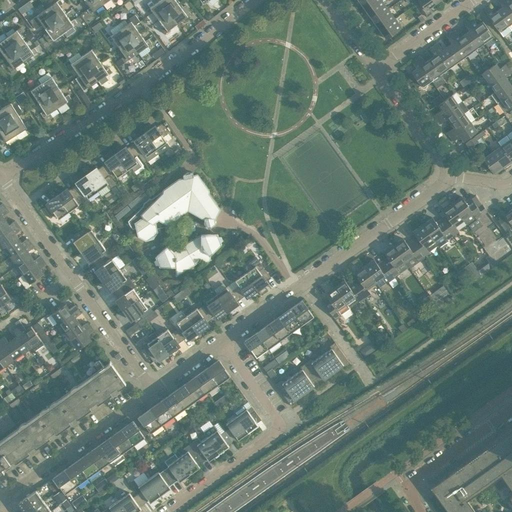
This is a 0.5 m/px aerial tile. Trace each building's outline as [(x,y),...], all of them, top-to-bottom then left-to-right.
[(60,0),(58,0),(46,9),(55,21),(65,14),(60,6),(63,4),(60,0)] [(100,0),(84,0),(90,7),(87,10),(90,14),(103,5),(100,0)] [(100,0),(103,5),(106,9),(113,4),(110,0),(100,0)] [(169,12),(159,0),(151,0),(147,3),(150,7),(146,10),(150,14),(153,12),(159,20),(169,12)] [(179,5),(175,0),(159,0),(169,12),(179,5)] [(366,11),(381,0),(361,0),(359,1),(366,11)] [(373,20),(388,9),(381,0),(366,11),(373,20)] [(435,4),(432,0),(418,0),(426,10),(435,4)] [(511,23),(511,11),(503,0),(497,0),(502,7),(498,10),(509,26),(511,23)] [(511,0),(511,1),(510,0),(503,0),(511,11),(511,0)] [(177,24),(191,14),(188,10),(189,9),(186,6),(185,6),(181,8),(179,5),(169,12),(177,24)] [(67,11),(70,18),(77,14),(74,7),(67,11)] [(509,26),(498,10),(493,13),(489,7),(484,10),(503,37),(511,30),(509,26)] [(46,9),(30,21),(36,29),(42,25),(45,28),(55,21),(46,9)] [(379,29),(395,18),(388,9),(373,20),(379,29)] [(177,24),(169,12),(159,20),(164,27),(161,30),(164,34),(177,24)] [(72,27),(77,23),(74,19),(71,21),(65,14),(55,21),(64,33),(67,37),(75,31),(72,27)] [(139,34),(134,26),(140,22),(135,15),(129,19),(131,22),(128,24),(125,20),(118,25),(129,41),(139,34)] [(386,39),(401,28),(395,18),(379,29),(386,39)] [(473,18),(468,21),(484,44),(494,37),(482,21),(478,25),(476,22),(473,18)] [(47,32),(43,35),(49,43),(50,43),(64,33),(55,21),(45,28),(47,32)] [(468,21),(464,24),(467,28),(469,31),(464,34),(476,50),(484,44),(468,21)] [(129,41),(118,25),(110,30),(113,34),(107,38),(110,43),(114,40),(119,48),(129,41)] [(25,42),(20,35),(23,32),(20,28),(6,37),(15,49),(25,42)] [(455,30),(451,34),(467,56),(476,50),(464,34),(460,37),(458,35),(455,30)] [(15,49),(6,37),(3,33),(0,35),(0,49),(5,57),(15,49)] [(147,47),(152,43),(148,39),(145,41),(139,34),(129,41),(138,53),(141,57),(149,51),(149,49),(147,47)] [(451,34),(446,37),(449,41),(451,44),(447,47),(458,62),(467,56),(451,34)] [(138,53),(129,41),(119,48),(125,56),(116,62),(119,66),(138,53)] [(24,62),(37,52),(34,47),(31,50),(25,42),(15,49),(24,62)] [(438,43),(433,46),(449,69),(458,62),(447,47),(442,50),(441,47),(438,43)] [(433,46),(429,49),(432,54),(434,56),(429,59),(441,75),(449,69),(433,46)] [(100,62),(94,54),(98,52),(95,47),(81,56),(89,69),(100,62)] [(24,62),(15,49),(5,57),(10,64),(7,67),(10,71),(24,62)] [(89,69),(81,56),(78,52),(68,59),(71,63),(67,66),(70,70),(74,68),(79,76),(89,69)] [(420,55),(416,59),(432,81),(437,88),(445,82),(441,75),(429,59),(425,62),(423,60),(420,55)] [(416,59),(411,62),(414,66),(416,69),(411,72),(413,74),(420,84),(423,88),(432,81),(416,59)] [(107,75),(112,72),(108,67),(105,70),(100,62),(89,69),(98,81),(101,85),(109,80),(109,78),(107,75)] [(488,82),(509,68),(506,63),(499,68),(496,64),(482,73),(488,82)] [(508,81),(505,77),(511,72),(511,71),(509,68),(488,82),(495,91),(508,81)] [(98,81),(89,69),(79,76),(82,79),(78,82),(84,90),(98,81)] [(59,89),(54,81),(58,79),(55,74),(51,77),(48,73),(38,79),(41,83),(49,96),(59,89)] [(413,74),(408,77),(415,88),(420,84),(413,74)] [(497,103),(511,92),(511,85),(511,86),(508,81),(495,91),(491,94),(497,103)] [(49,96),(41,83),(34,88),(26,93),(34,105),(39,103),(49,96)] [(81,88),(77,91),(87,107),(92,104),(81,88)] [(71,99),(68,95),(65,97),(59,89),(49,96),(57,108),(71,99)] [(439,111),(434,115),(437,119),(458,104),(462,101),(455,92),(454,94),(451,95),(445,100),(438,105),(441,110),(439,111)] [(511,105),(511,92),(497,103),(503,112),(511,105)] [(43,117),(57,108),(49,96),(39,103),(44,111),(40,113),(43,117)] [(23,113),(15,100),(0,110),(8,122),(19,116),(23,113)] [(458,104),(437,119),(440,123),(445,120),(447,119),(450,123),(464,113),(468,110),(462,101),(458,104)] [(0,127),(8,122),(0,110),(0,109),(0,127)] [(451,129),(447,132),(450,137),(470,122),(474,119),(468,110),(464,113),(450,123),(454,127),(451,129)] [(30,126),(27,121),(24,124),(19,116),(8,122),(16,135),(30,126)] [(16,135),(8,122),(0,127),(0,132),(3,137),(0,138),(0,140),(2,144),(7,140),(9,145),(19,139),(16,135)] [(470,122),(450,137),(453,141),(457,138),(460,136),(463,141),(477,131),(470,122)] [(163,137),(168,134),(161,124),(156,127),(155,125),(145,133),(156,149),(167,142),(163,137)] [(159,153),(156,149),(145,133),(134,140),(136,142),(131,145),(138,155),(143,162),(147,160),(148,162),(159,153)] [(511,143),(509,139),(506,135),(498,142),(500,146),(511,160),(511,158),(511,143)] [(474,144),(471,139),(465,143),(468,148),(472,145),(474,144)] [(143,166),(136,156),(138,155),(131,145),(127,148),(125,146),(115,154),(127,170),(131,167),(134,171),(142,165),(143,166)] [(468,148),(460,153),(464,158),(475,150),(472,145),(468,148)] [(511,160),(500,146),(492,152),(503,168),(509,164),(508,162),(511,160)] [(503,168),(492,152),(483,158),(488,166),(493,173),(496,170),(497,172),(503,168)] [(127,170),(115,154),(105,161),(107,163),(102,166),(109,176),(113,172),(117,177),(127,170)] [(488,166),(483,158),(479,161),(485,169),(488,166)] [(115,185),(109,176),(102,166),(98,169),(96,167),(86,174),(98,191),(106,185),(109,189),(115,185)] [(219,209),(209,195),(208,190),(197,175),(193,176),(193,173),(187,172),(183,175),(183,178),(179,179),(152,199),(149,198),(143,203),(143,206),(128,221),(130,225),(132,229),(136,228),(138,236),(146,241),(153,239),(158,232),(157,228),(166,226),(180,216),(180,215),(188,209),(204,218),(204,223),(207,227),(211,226),(216,223),(214,218),(219,209)] [(98,191),(86,174),(76,182),(77,184),(73,187),(80,197),(84,193),(88,198),(98,191)] [(136,183),(131,187),(134,192),(140,188),(136,183)] [(111,189),(115,194),(119,191),(115,186),(111,189)] [(75,200),(80,197),(73,187),(68,190),(67,188),(57,195),(69,212),(79,205),(75,200)] [(84,193),(80,197),(83,202),(88,198),(84,193)] [(144,198),(140,194),(128,204),(131,208),(144,198)] [(69,212),(57,195),(47,203),(48,205),(43,208),(50,218),(55,214),(58,219),(69,212)] [(80,197),(75,200),(79,205),(83,202),(80,197)] [(461,197),(452,203),(463,219),(467,224),(486,211),(482,205),(478,208),(474,202),(468,206),(465,202),(461,197)] [(452,203),(442,210),(446,215),(449,220),(444,223),(452,235),(458,231),(454,226),(463,219),(452,203)] [(118,220),(130,209),(127,205),(115,216),(118,220)] [(0,224),(6,220),(3,216),(9,211),(5,207),(0,211),(0,224)] [(432,217),(423,224),(434,240),(438,245),(439,247),(448,240),(447,239),(452,235),(444,223),(439,227),(436,222),(432,217)] [(502,218),(498,221),(506,232),(510,230),(502,218)] [(0,237),(18,225),(15,221),(9,225),(6,220),(0,224),(0,237)] [(423,224),(413,231),(417,236),(420,241),(415,244),(423,256),(438,245),(434,240),(423,224)] [(4,248),(18,238),(15,233),(21,229),(18,225),(0,237),(0,250),(0,251),(4,248)] [(88,225),(83,229),(86,233),(91,229),(88,225)] [(74,235),(73,235),(76,240),(74,241),(77,246),(81,251),(82,252),(98,240),(91,229),(86,233),(83,229),(81,230),(74,235)] [(209,256),(221,244),(217,234),(201,234),(201,244),(199,244),(198,243),(193,244),(190,246),(187,244),(174,252),(167,245),(155,257),(159,267),(176,267),(180,272),(184,270),(201,260),(205,262),(209,260),(209,256)] [(11,257),(31,242),(28,238),(22,242),(18,238),(4,248),(11,257)] [(403,238),(393,245),(405,261),(409,267),(411,269),(420,263),(417,260),(423,256),(415,244),(410,248),(406,243),(403,238)] [(98,240),(82,252),(86,257),(89,262),(91,260),(94,265),(104,258),(111,253),(108,248),(105,249),(98,240)] [(31,255),(28,251),(34,247),(31,242),(11,257),(17,266),(31,255)] [(393,245),(384,252),(387,257),(391,262),(386,265),(394,277),(399,273),(400,273),(409,267),(405,261),(393,245)] [(23,274),(43,260),(40,256),(34,260),(31,255),(17,266),(23,274)] [(484,262),(476,268),(481,276),(496,265),(489,255),(483,259),(484,262)] [(104,258),(94,265),(97,269),(95,271),(98,275),(103,281),(119,269),(112,259),(107,262),(104,258)] [(253,268),(245,273),(257,290),(263,286),(267,283),(266,281),(270,277),(256,258),(249,263),(253,268)] [(374,259),(364,266),(376,282),(379,287),(394,277),(386,265),(385,265),(380,269),(377,264),(374,259)] [(30,283),(44,273),(40,268),(46,264),(43,260),(23,274),(19,278),(26,288),(31,285),(30,283)] [(364,266),(355,273),(358,278),(361,282),(356,286),(365,298),(370,294),(367,289),(376,282),(364,266)] [(466,268),(458,274),(467,286),(475,280),(466,268)] [(119,269),(103,281),(107,287),(110,291),(112,290),(115,294),(132,282),(129,277),(126,279),(119,269)] [(239,285),(234,289),(241,298),(246,295),(247,297),(251,294),(257,290),(245,273),(235,280),(239,285)] [(157,280),(150,285),(153,289),(160,284),(157,280)] [(344,280),(335,287),(350,308),(365,298),(356,286),(351,290),(348,285),(344,280)] [(132,282),(115,294),(118,299),(116,300),(119,304),(123,310),(140,298),(133,289),(136,287),(132,282)] [(1,284),(0,284),(0,302),(6,311),(10,308),(8,304),(6,302),(11,298),(1,284)] [(160,284),(153,289),(157,294),(164,290),(160,284)] [(437,302),(450,292),(444,284),(431,294),(437,302)] [(226,287),(216,294),(228,311),(234,306),(238,304),(237,302),(241,298),(234,289),(230,292),(226,287)] [(329,300),(324,304),(327,307),(335,319),(341,315),(341,314),(350,308),(335,287),(325,294),(329,300)] [(179,293),(173,297),(177,302),(182,298),(179,293)] [(209,306),(205,310),(212,319),(216,316),(218,318),(222,315),(228,311),(216,294),(206,301),(209,306)] [(429,295),(414,305),(421,315),(436,305),(429,295)] [(140,298),(123,310),(128,316),(131,320),(133,319),(136,323),(144,318),(146,316),(142,312),(147,308),(140,298)] [(314,317),(302,300),(290,308),(302,325),(314,317)] [(58,323),(78,309),(75,304),(69,309),(66,304),(51,314),(58,323)] [(197,308),(187,315),(199,332),(204,327),(209,324),(207,323),(212,319),(205,310),(200,313),(197,308)] [(302,325),(290,308),(279,316),(291,333),(302,325)] [(78,322),(75,317),(81,313),(78,309),(58,323),(64,332),(78,322)] [(149,321),(158,314),(155,310),(146,316),(149,321)] [(175,317),(178,320),(186,315),(184,311),(175,317)] [(180,327),(176,331),(183,340),(187,337),(188,339),(193,336),(198,332),(199,332),(187,315),(186,315),(176,322),(180,327)] [(291,333),(279,316),(267,324),(279,341),(291,333)] [(38,321),(33,325),(40,336),(46,332),(38,321)] [(70,341),(91,326),(88,322),(82,326),(78,322),(64,332),(70,341)] [(44,344),(31,326),(26,330),(22,324),(17,327),(32,347),(35,351),(44,344)] [(279,341),(267,324),(256,332),(268,349),(279,341)] [(91,340),(88,335),(94,330),(91,326),(70,341),(77,350),(91,340)] [(32,347),(17,327),(13,330),(17,336),(13,339),(23,353),(32,347)] [(167,329),(157,336),(169,353),(175,348),(179,345),(178,343),(183,340),(176,331),(175,331),(171,334),(167,329)] [(330,336),(326,330),(321,334),(325,339),(330,336)] [(143,344),(143,346),(146,351),(150,357),(153,361),(158,358),(159,360),(163,357),(169,353),(157,336),(154,332),(148,336),(149,342),(148,343),(145,342),(143,344)] [(268,349),(256,332),(244,341),(256,357),(268,349)] [(23,353),(13,339),(8,342),(4,336),(0,339),(14,359),(23,353)] [(14,359),(0,339),(0,358),(6,366),(14,359)] [(373,341),(367,345),(373,353),(379,349),(373,341)] [(350,363),(335,342),(329,346),(331,348),(321,355),(333,372),(343,365),(344,367),(350,363)] [(333,372),(321,355),(312,362),(310,360),(305,363),(320,384),(325,381),(324,379),(333,372)] [(0,443),(0,475),(4,472),(2,469),(14,460),(16,462),(43,443),(111,394),(112,394),(110,391),(117,386),(119,389),(126,384),(112,364),(106,368),(99,359),(98,360),(97,360),(96,361),(95,361),(94,363),(101,372),(0,443)] [(275,359),(268,363),(272,368),(278,364),(275,359)] [(230,376),(218,360),(206,368),(218,385),(230,376)] [(320,384),(305,363),(300,367),(302,369),(292,376),(304,393),(313,386),(315,388),(320,384)] [(218,385),(206,368),(195,376),(207,393),(218,385)] [(276,374),(272,368),(267,372),(271,378),(276,374)] [(207,393),(195,376),(184,384),(196,401),(207,393)] [(304,393),(292,376),(282,383),(281,381),(275,385),(290,406),(296,402),(294,400),(304,393)] [(196,401),(184,384),(173,392),(185,409),(196,401)] [(185,409),(173,392),(161,400),(173,417),(185,409)] [(11,393),(2,399),(4,401),(6,404),(15,397),(13,394),(11,393)] [(225,394),(214,403),(217,407),(226,401),(229,399),(225,394)] [(173,417),(161,400),(150,408),(162,425),(173,417)] [(23,404),(18,407),(22,413),(27,409),(23,404)] [(243,405),(233,412),(236,416),(248,433),(254,428),(258,425),(257,423),(261,420),(254,410),(251,405),(246,409),(243,405)] [(162,425),(150,408),(138,416),(143,423),(140,425),(147,434),(149,432),(150,433),(162,425)] [(0,435),(15,425),(4,409),(0,411),(0,417),(0,418),(0,435)] [(230,428),(225,431),(232,441),(237,438),(238,440),(242,437),(248,433),(236,416),(226,423),(230,428)] [(147,434),(140,425),(137,427),(133,421),(121,429),(133,446),(145,437),(144,436),(147,434)] [(214,425),(204,432),(207,437),(219,454),(225,449),(229,446),(228,444),(232,441),(225,431),(221,435),(214,425)] [(511,428),(430,487),(448,511),(475,511),(467,500),(501,475),(511,490),(511,494),(509,497),(511,500),(511,428)] [(133,446),(121,429),(110,437),(122,454),(133,446)] [(122,454),(110,437),(98,445),(110,462),(113,466),(124,458),(122,454)] [(198,438),(190,444),(203,462),(207,459),(209,461),(213,458),(219,454),(207,437),(200,442),(198,438)] [(184,453),(178,458),(189,474),(195,470),(200,467),(198,465),(203,462),(190,444),(181,450),(184,453)] [(110,462),(98,445),(87,453),(99,470),(110,462)] [(99,470),(87,453),(76,461),(88,478),(99,470)] [(175,454),(165,461),(171,470),(167,473),(173,483),(178,480),(179,482),(184,479),(189,474),(178,458),(175,454)] [(88,478),(76,461),(65,469),(77,486),(88,478)] [(77,486),(65,469),(53,478),(65,494),(77,486)] [(117,471),(112,474),(116,480),(121,476),(118,472),(117,471)] [(159,471),(148,479),(160,495),(166,491),(170,488),(169,486),(173,483),(167,473),(166,473),(162,476),(159,471)] [(98,489),(109,485),(106,478),(95,483),(98,489)] [(142,491),(137,494),(144,504),(149,501),(150,503),(154,500),(160,495),(148,479),(138,486),(142,491)] [(26,511),(27,511),(43,501),(36,490),(19,502),(26,511)] [(129,492),(119,500),(127,511),(136,511),(141,509),(140,507),(144,504),(137,494),(133,497),(129,492)] [(83,493),(73,500),(77,506),(87,499),(83,493)] [(71,505),(67,499),(62,503),(66,509),(71,505)] [(109,507),(104,510),(105,511),(127,511),(119,500),(109,507)] [(49,511),(51,511),(43,501),(27,511),(49,511)]
